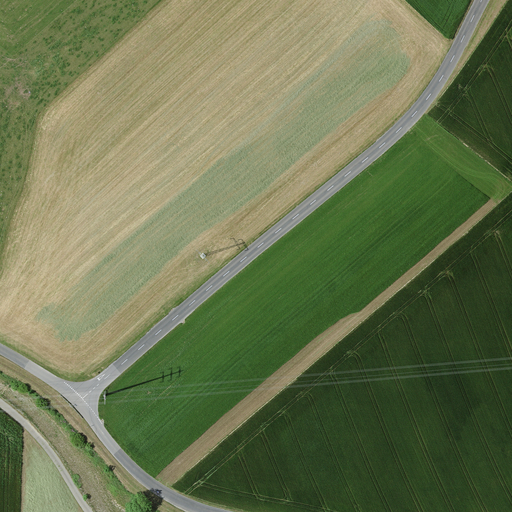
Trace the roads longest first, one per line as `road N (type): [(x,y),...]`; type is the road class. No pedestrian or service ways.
road 1 (unclassified): [(482,0),(414,114),(81,400)]
road 2 (unclassified): [(81,400),(127,463),(152,484),(214,511)]
road 3 (unclassified): [(0,402),(41,440),(88,511)]
